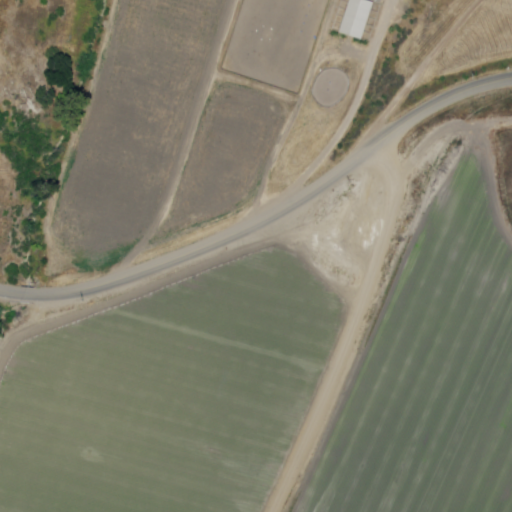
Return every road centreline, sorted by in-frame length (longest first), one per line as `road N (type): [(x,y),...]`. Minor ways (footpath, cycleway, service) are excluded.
road 1 (residential): [(368,153),(381,206),(371,267),(274,511)]
road 2 (secondary): [(36,297),(140,274),(269,214),(368,153)]
road 3 (secondary): [(368,153),(455,94),(511,79)]
